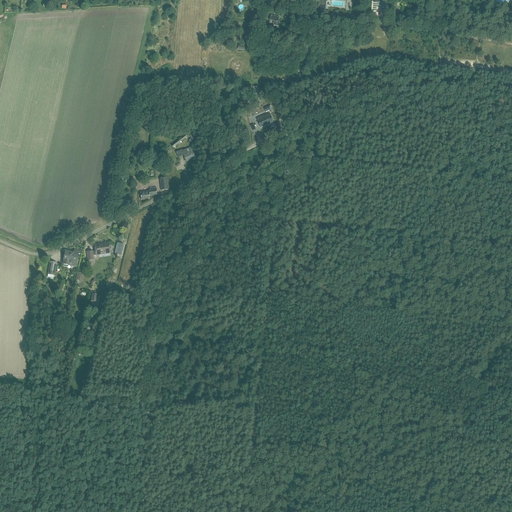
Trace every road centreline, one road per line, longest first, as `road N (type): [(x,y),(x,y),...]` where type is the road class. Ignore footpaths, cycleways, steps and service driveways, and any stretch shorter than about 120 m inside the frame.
road 1 (unclassified): [(0,241),(31,254),(57,251),(283,125)]
road 2 (track): [(0,392),(254,413)]
road 3 (track): [(311,11),(511,43)]
road 4 (track): [(315,0),(301,66),(278,82),(283,125)]
